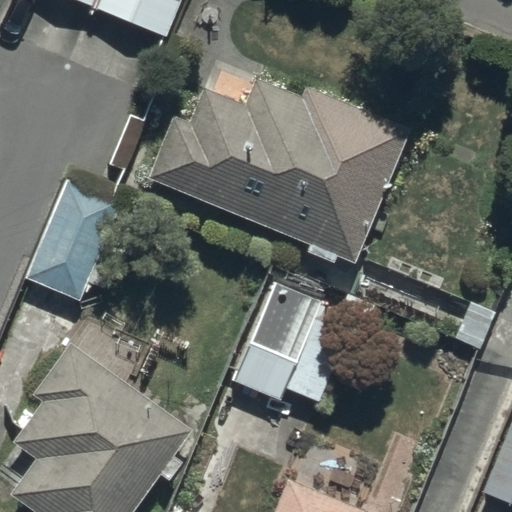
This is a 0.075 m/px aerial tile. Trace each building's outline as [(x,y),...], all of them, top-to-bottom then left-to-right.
[(77,0),(164,36),(179,0),(77,0)] [(334,256),(352,263),(408,128),(303,85),(299,96),(253,77),(241,103),(201,86),(187,120),(172,114),(146,177),(307,244),(304,251),(331,263),(334,256)] [(117,204),(61,182),(21,281),(78,303),(117,204)] [(273,282),(231,380),(278,400),(284,388),(317,402),(346,333),(313,319),(320,302),(273,282)] [(171,456),(190,430),(67,343),(30,394),(39,401),(10,442),(33,458),(8,494),(33,511),(131,511),(158,475),(166,481),(180,462),(171,456)] [(511,414),(480,493),(511,505),(511,414)] [(364,511),(285,479),(271,511),(364,511)]
